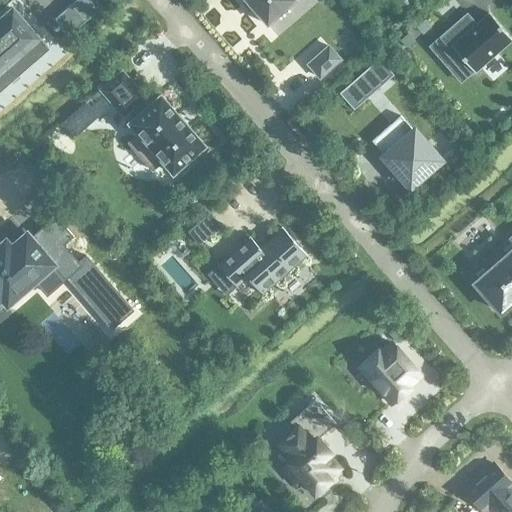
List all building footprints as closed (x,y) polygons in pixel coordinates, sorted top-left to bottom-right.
[(94,0),(76,0),(71,5),(84,20),(100,7),(94,0)] [(246,0),(267,24),(295,0),(246,0)] [(0,69),(37,38),(12,9),(0,19),(0,69)] [(467,14),(430,46),(448,67),(460,56),(474,72),(511,39),(489,13),(476,24),(467,14)] [(328,46),(307,64),(320,77),(340,59),(328,46)] [(384,55),(375,63),(385,75),(394,67),(384,55)] [(122,71),(100,90),(124,117),(134,108),(140,115),(129,124),(138,134),(128,143),(152,170),(162,161),(173,173),(205,145),(161,95),(147,107),(141,100),(145,97),(122,71)] [(400,116),(372,140),(384,154),(383,155),(410,186),(440,160),(414,130),(413,130),(400,116)] [(208,214),(187,232),(198,244),(219,226),(208,214)] [(0,309),(7,303),(11,300),(12,300),(31,284),(34,281),(33,281),(51,265),(62,277),(66,274),(81,290),(111,326),(132,308),(125,301),(85,255),(77,262),(63,245),(70,239),(73,236),(55,215),(36,231),(29,237),(26,234),(11,247),(6,241),(3,243),(0,245),(0,309)] [(250,237),(218,265),(237,287),(248,277),(262,293),(306,254),(282,227),(259,247),(250,237)] [(511,237),(511,252),(478,283),(501,310),(511,300),(511,236),(511,237)] [(378,350),(359,366),(392,403),(410,387),(408,385),(420,374),(392,343),(380,353),(378,350)] [(296,429),(279,443),(293,458),(282,468),(294,482),(300,477),(315,493),(330,480),(328,477),(338,468),(327,455),(330,453),(317,439),(335,423),(315,400),(290,421),(296,429)] [(480,475),(464,489),(483,511),(488,507),(491,511),(511,511),(511,490),(510,488),(511,485),(511,484),(493,463),(488,467),(487,466),(478,474),(480,475)]
